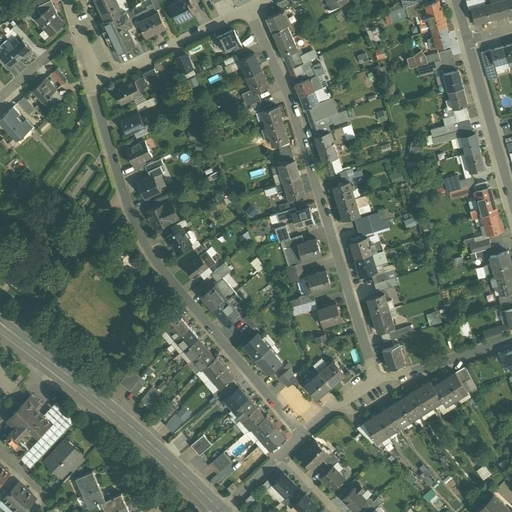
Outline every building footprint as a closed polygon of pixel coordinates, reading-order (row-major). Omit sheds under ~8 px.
[(95,0),(105,21),(123,12),(116,0),(95,0)] [(162,7),(158,0),(149,0),(151,4),(155,10),(156,9),(156,10),(162,7)] [(189,0),(179,0),(168,5),(176,23),(182,20),(183,23),(188,20),(186,18),(192,15),(190,9),(193,8),(189,0)] [(291,0),(283,0),(277,3),(279,10),(293,3),(291,0)] [(423,0),(421,0),(405,7),(408,18),(427,13),(425,6),(425,5),(423,0)] [(439,0),(432,2),(432,3),(425,5),(425,6),(427,13),(429,22),(421,24),(423,32),(431,30),(446,25),(439,0)] [(468,0),(470,8),(478,6),(491,3),(490,0),(468,0)] [(503,0),(500,0),(491,3),(495,17),(507,14),(503,0)] [(511,0),(503,0),(507,14),(511,12),(511,0)] [(40,5),(37,7),(41,15),(50,7),(52,6),(50,1),(40,5)] [(491,3),(478,6),(482,21),(495,17),(491,3)] [(151,4),(146,7),(147,9),(134,15),(137,20),(138,22),(157,12),(156,10),(156,9),(155,10),(151,4)] [(52,6),(50,7),(41,15),(38,18),(46,27),(45,28),(45,29),(50,34),(51,35),(64,24),(55,13),(56,12),(53,6),(52,6)] [(478,6),(470,8),(474,23),(482,21),(478,6)] [(131,8),(126,11),(131,22),(137,20),(134,15),(131,8)] [(284,10),(266,19),(272,32),(287,26),(291,25),(284,10)] [(105,21),(102,22),(117,54),(135,45),(129,32),(127,27),(132,25),(131,22),(126,11),(123,12),(105,21)] [(157,12),(138,22),(140,26),(145,37),(165,28),(157,12)] [(132,25),(127,27),(129,32),(140,26),(138,22),(132,25)] [(26,34),(17,24),(12,29),(17,35),(18,35),(20,37),(21,39),(26,34)] [(451,43),(446,25),(431,30),(433,37),(436,47),(451,43)] [(287,26),(272,32),(278,44),(292,38),(287,26)] [(50,34),(45,29),(40,33),(45,39),(50,34)] [(242,45),(234,29),(218,37),(224,50),(234,45),(235,48),(242,45)] [(17,35),(11,41),(12,43),(20,37),(18,35),(17,35)] [(21,39),(20,37),(12,43),(23,55),(25,58),(32,51),(21,39)] [(292,38),(278,44),(283,56),(291,52),(297,49),(292,38)] [(11,41),(9,39),(4,43),(8,47),(12,43),(11,41)] [(23,55),(12,43),(8,47),(3,52),(0,54),(3,57),(6,60),(11,66),(23,55)] [(511,43),(503,46),(507,61),(511,59),(511,43)] [(503,46),(490,50),(494,65),(507,61),(503,46)] [(450,49),(438,52),(439,53),(440,60),(452,57),(450,49)] [(490,50),(480,52),(488,79),(498,77),(494,65),(490,50)] [(187,52),(175,57),(182,74),(194,69),(187,52)] [(291,52),(284,55),(289,69),(296,66),(291,52)] [(254,53),(239,60),(246,77),(262,69),(254,53)] [(439,53),(428,56),(430,62),(440,60),(439,53)] [(236,55),(223,61),(226,67),(239,60),(236,55)] [(440,60),(443,73),(446,73),(456,70),(452,57),(440,60)] [(211,73),(222,69),(220,64),(209,68),(211,73)] [(296,66),(289,69),(295,84),(302,81),(296,66)] [(57,68),(52,72),(56,77),(61,72),(57,68)] [(154,68),(143,74),(144,76),(147,84),(159,78),(154,68)] [(262,69),(246,77),(254,93),(256,92),(269,86),(262,69)] [(456,70),(446,73),(448,82),(446,83),(448,91),(463,87),(458,69),(456,70)] [(61,72),(56,77),(62,84),(67,80),(61,72)] [(326,72),(320,74),(324,85),(329,84),(326,72)] [(144,76),(135,81),(140,92),(147,84),(144,76)] [(56,89),(46,77),(44,79),(55,91),(56,89)] [(295,84),(294,84),(299,96),(314,90),(309,78),(302,81),(295,84)] [(55,91),(44,79),(32,90),(43,102),(55,91)] [(135,80),(123,86),(123,85),(114,89),(121,104),(141,94),(140,92),(135,81),(135,80)] [(467,104),(463,87),(448,91),(450,99),(446,100),(448,106),(449,109),(453,108),(465,105),(467,104)] [(314,90),(299,96),(304,108),(312,105),(319,102),(314,90)] [(55,91),(43,102),(49,108),(61,98),(55,91)] [(254,93),(251,94),(250,91),(242,94),(248,105),(260,100),(256,92),(254,93)] [(25,96),(18,102),(27,113),(34,107),(25,96)] [(155,96),(136,105),(138,111),(139,111),(158,102),(155,96)] [(248,105),(242,108),(244,113),(250,111),(251,113),(253,114),(256,113),(262,112),(264,111),(263,106),(260,100),(248,105)] [(317,119),(312,105),(305,108),(310,122),(317,119)] [(465,105),(453,108),(455,116),(457,122),(469,119),(465,105)] [(19,113),(13,106),(0,117),(0,121),(16,141),(29,130),(17,116),(19,113)] [(453,108),(449,109),(448,106),(445,107),(448,117),(455,116),(453,108)] [(264,111),(262,112),(264,120),(267,129),(283,124),(278,107),(264,111)] [(138,111),(120,120),(127,135),(135,132),(134,129),(145,124),(139,111),(138,111)] [(262,112),(256,113),(258,122),(264,120),(262,112)] [(310,122),(309,122),(314,136),(329,131),(327,123),(330,122),(328,115),(317,119),(310,122)] [(448,117),(443,119),(445,126),(457,122),(455,116),(448,117)] [(469,119),(457,122),(461,136),(473,133),(469,119)] [(445,126),(431,129),(433,138),(447,134),(448,139),(457,137),(461,136),(457,122),(445,126)] [(283,124),(267,129),(272,146),(289,141),(283,124)] [(341,127),(329,131),(333,144),(345,140),(341,127)] [(329,131),(314,136),(318,149),(333,144),(329,131)] [(461,136),(457,137),(459,147),(463,146),(465,154),(480,150),(475,132),(473,133),(461,136)] [(10,147),(2,138),(0,140),(0,144),(5,150),(10,147)] [(145,140),(126,149),(133,164),(144,159),(152,155),(145,140)] [(290,144),(279,148),(280,153),(292,150),(290,144)] [(333,144),(318,149),(322,162),(323,162),(330,159),(338,157),(333,144)] [(292,150),(280,153),(283,161),(294,157),(292,150)] [(480,150),(465,154),(470,171),(485,167),(480,150)] [(144,159),(133,164),(135,170),(147,164),(144,159)] [(148,172),(148,171),(160,166),(163,165),(161,159),(145,166),(148,172)] [(330,159),(323,162),(328,176),(335,174),(330,159)] [(295,160),(278,165),(281,174),(283,182),(300,177),(295,160)] [(278,165),(271,167),(274,176),(281,174),(278,165)] [(160,166),(148,171),(151,176),(154,175),(155,177),(161,175),(163,174),(160,166)] [(353,168),(340,172),(344,184),(349,182),(350,182),(354,181),(354,178),(363,175),(361,169),(354,172),(353,168)] [(155,177),(154,175),(151,176),(137,182),(144,197),(161,190),(155,177)] [(161,175),(155,177),(160,188),(166,185),(161,175)] [(300,177),(283,182),(289,200),(305,195),(300,177)] [(472,178),(458,182),(460,189),(474,185),(472,178)] [(344,184),(333,187),(335,192),(336,192),(339,203),(354,198),(350,182),(349,182),(344,184)] [(486,182),(474,185),(476,191),(488,187),(486,182)] [(265,189),(267,195),(279,191),(277,185),(265,189)] [(474,185),(460,189),(462,196),(475,192),(475,191),(476,191),(474,185)] [(476,191),(475,191),(475,192),(477,198),(492,195),(490,187),(488,187),(476,191)] [(16,192),(8,200),(14,206),(22,198),(16,192)] [(166,194),(155,200),(158,206),(165,203),(169,201),(166,194)] [(492,195),(477,198),(482,216),(497,212),(492,195)] [(354,198),(339,203),(343,215),(342,215),(343,220),(360,215),(354,198)] [(292,201),(279,205),(281,212),(294,208),(292,201)] [(158,206),(147,211),(155,229),(176,219),(172,210),(169,211),(165,203),(158,206)] [(245,209),(251,216),(257,211),(251,204),(245,209)] [(294,208),(281,212),(283,220),(293,217),(292,214),(296,212),(294,208)] [(315,225),(309,208),(296,212),(292,214),(293,217),(296,227),(307,224),(308,227),(315,225)] [(497,212),(482,216),(484,224),(487,224),(489,233),(501,230),(497,212)] [(379,213),(356,220),(358,227),(377,222),(381,220),(379,213)] [(377,222),(358,227),(360,235),(380,230),(378,225),(377,222)] [(487,224),(484,224),(480,225),(483,235),(489,233),(487,224)] [(286,225),(276,228),(280,242),(285,240),(290,238),(286,225)] [(182,227),(173,232),(174,234),(167,238),(170,243),(171,242),(177,253),(192,244),(182,227)] [(290,238),(285,240),(287,247),(298,244),(304,242),(302,235),(290,238)] [(304,242),(298,244),(303,260),(304,260),(321,254),(316,238),(304,242)] [(367,238),(350,243),(352,248),(353,247),(356,258),(371,253),(367,238)] [(489,238),(470,244),(472,252),(491,247),(489,238)] [(203,243),(195,249),(199,255),(200,255),(208,250),(203,243)] [(298,244),(287,247),(292,265),(300,262),(300,263),(304,262),(304,260),(303,260),(298,244)] [(511,267),(507,251),(489,256),(491,263),(495,276),(511,271),(511,267)] [(371,253),(356,258),(360,270),(359,271),(361,276),(377,271),(371,253)] [(199,255),(184,267),(194,279),(200,273),(198,271),(207,263),(200,255),(199,255)] [(259,271),(265,265),(256,256),(250,262),(259,271)] [(452,258),(454,264),(464,262),(463,256),(452,258)] [(292,265),(290,266),(291,271),(302,268),(300,263),(300,262),(292,265)] [(491,263),(483,265),(487,278),(490,277),(495,276),(491,263)] [(222,265),(212,273),(216,279),(226,271),(222,265)] [(291,271),(288,273),(291,283),(303,280),(302,277),(304,276),(302,268),(291,271)] [(388,271),(372,276),(375,283),(395,277),(396,277),(394,269),(388,271)] [(326,270),(307,275),(312,292),(331,286),(326,270)] [(511,271),(495,276),(497,284),(500,294),(506,292),(511,290),(511,271)] [(304,276),(302,277),(303,280),(307,293),(312,292),(307,275),(304,276)] [(395,277),(375,283),(377,291),(397,285),(395,277)] [(228,297),(216,283),(202,295),(214,309),(228,297)] [(307,293),(299,296),(301,304),(315,300),(312,292),(307,293)] [(506,292),(500,294),(501,296),(498,297),(500,305),(509,303),(509,302),(511,301),(511,296),(511,295),(507,296),(506,292)] [(384,293),(367,298),(369,304),(370,303),(373,314),(389,310),(384,293)] [(228,297),(214,309),(227,323),(240,312),(228,297)] [(301,304),(291,307),(294,315),(317,308),(315,300),(301,304)] [(336,303),(318,309),(323,325),(341,319),(336,303)] [(511,326),(511,307),(510,308),(500,310),(505,328),(511,326)] [(253,310),(244,317),(248,322),(257,315),(253,310)] [(389,310),(373,314),(377,326),(376,326),(378,332),(394,327),(389,310)] [(427,313),(429,324),(441,321),(439,310),(427,313)] [(173,311),(163,324),(168,329),(180,319),(173,311)] [(257,315),(248,322),(253,327),(264,318),(260,312),(257,315)] [(180,319),(168,329),(176,339),(190,327),(182,317),(180,319)] [(410,325),(402,328),(405,335),(412,333),(410,325)] [(190,327),(176,339),(184,349),(198,337),(190,327)] [(402,328),(389,332),(391,339),(405,335),(402,328)] [(270,348),(258,333),(244,345),(256,359),(270,348)] [(325,334),(314,337),(316,344),(327,340),(325,334)] [(198,337),(184,349),(193,359),(207,347),(198,337)] [(391,339),(380,343),(382,349),(393,346),(391,339)] [(393,346),(382,349),(389,369),(404,364),(398,344),(393,346)] [(207,347),(193,359),(201,369),(203,368),(215,357),(207,347)] [(270,348),(256,359),(268,373),(282,362),(270,348)] [(215,357),(203,368),(211,378),(226,366),(217,356),(215,357)] [(345,374),(333,360),(320,372),(331,386),(345,374)] [(226,366),(211,378),(220,388),(233,377),(234,376),(226,366)] [(464,366),(459,369),(464,379),(465,380),(470,377),(464,366)] [(136,395),(147,380),(131,367),(119,382),(136,395)] [(289,368),(279,377),(284,382),(292,375),(294,374),(289,368)] [(464,379),(459,369),(455,372),(461,381),(464,379)] [(455,372),(455,371),(444,378),(454,395),(456,397),(462,393),(461,390),(465,388),(461,381),(455,372)] [(331,386),(320,372),(305,385),(316,398),(331,386)] [(292,375),(284,382),(288,387),(290,385),(296,380),(292,375)] [(233,377),(220,388),(224,392),(236,382),(233,377)] [(440,381),(433,385),(440,397),(445,404),(451,400),(450,397),(454,395),(444,378),(440,381)] [(431,383),(430,380),(419,387),(429,404),(431,407),(438,402),(436,399),(440,397),(433,385),(431,383)] [(236,382),(224,392),(227,396),(240,386),(236,382)] [(152,408),(163,393),(152,384),(141,399),(152,408)] [(307,406),(290,385),(281,393),(298,414),(307,406)] [(227,396),(224,399),(233,409),(249,396),(240,386),(227,396)] [(429,404),(419,387),(408,394),(417,408),(418,411),(420,413),(427,409),(425,406),(429,404)] [(417,408),(408,394),(397,401),(407,418),(409,420),(416,416),(414,413),(418,411),(417,408)] [(249,396),(233,409),(238,415),(240,413),(244,418),(257,406),(249,396)] [(27,399),(9,419),(9,421),(15,427),(34,408),(36,405),(29,399),(27,399)] [(160,415),(165,420),(178,405),(173,400),(160,415)] [(75,419),(56,401),(44,414),(54,423),(54,422),(63,431),(75,419)] [(407,418),(397,401),(386,408),(396,425),(398,427),(405,423),(403,420),(407,418)] [(183,404),(165,424),(174,432),(192,413),(183,404)] [(244,418),(242,419),(250,429),(252,428),(266,416),(257,406),(244,418)] [(50,423),(34,408),(15,427),(10,432),(19,440),(28,431),(27,431),(27,429),(29,427),(33,431),(38,435),(50,423)] [(396,425),(386,408),(375,415),(385,432),(387,435),(394,430),(392,427),(396,425)] [(238,415),(233,409),(230,413),(232,415),(230,416),(231,418),(236,424),(242,419),(244,418),(240,413),(238,415)] [(266,416),(252,428),(260,438),(275,425),(267,415),(266,416)] [(385,432),(375,415),(363,422),(376,442),(383,437),(381,434),(385,432)] [(54,423),(21,458),(30,467),(64,431),(63,431),(54,422),(54,423)] [(275,425),(260,438),(270,450),(285,437),(275,425)] [(19,440),(10,432),(2,441),(20,457),(28,449),(19,440)] [(212,444),(204,434),(191,445),(199,455),(212,444)] [(82,453),(66,438),(45,461),(61,476),(69,467),(80,455),(82,453)] [(326,450),(315,440),(299,455),(311,468),(321,459),(330,450),(328,448),(326,450)] [(224,450),(211,461),(220,471),(233,460),(224,450)] [(330,450),(321,459),(325,463),(334,455),(330,450)] [(80,455),(69,467),(73,471),(85,459),(80,455)] [(334,455),(325,463),(329,467),(331,465),(332,466),(339,460),(334,455)] [(477,470),(483,478),(490,473),(484,464),(477,470)] [(1,465),(0,466),(0,484),(9,474),(1,465)] [(332,466),(331,465),(329,467),(320,476),(333,489),(344,479),(332,466)] [(429,467),(421,473),(429,485),(438,478),(429,467)] [(100,487),(92,470),(76,478),(83,495),(100,487)] [(296,485),(283,473),(272,484),(284,496),(285,496),(289,492),(296,485)] [(8,492),(2,499),(11,507),(27,490),(23,486),(22,487),(18,482),(8,492)] [(233,483),(227,488),(231,492),(236,486),(233,483)] [(358,483),(354,487),(353,486),(341,498),(353,511),(354,510),(366,499),(365,498),(360,493),(364,489),(358,483)] [(100,487),(83,495),(89,507),(103,500),(105,500),(100,487)] [(4,488),(0,492),(0,501),(2,499),(8,492),(4,488)] [(27,490),(11,507),(15,511),(22,511),(35,499),(31,495),(32,494),(27,490)] [(289,492),(285,496),(284,496),(280,499),(285,504),(293,496),(289,492)] [(511,511),(511,510),(493,492),(476,510),(478,511),(511,511)] [(105,500),(103,500),(108,511),(109,511),(126,505),(121,493),(105,500)] [(309,511),(315,506),(304,494),(294,504),(295,506),(301,511),(309,511)] [(365,498),(366,499),(354,510),(355,511),(361,511),(367,506),(372,501),(367,496),(365,498)] [(372,501),(367,506),(371,511),(374,508),(374,509),(380,503),(375,498),(372,501)]
